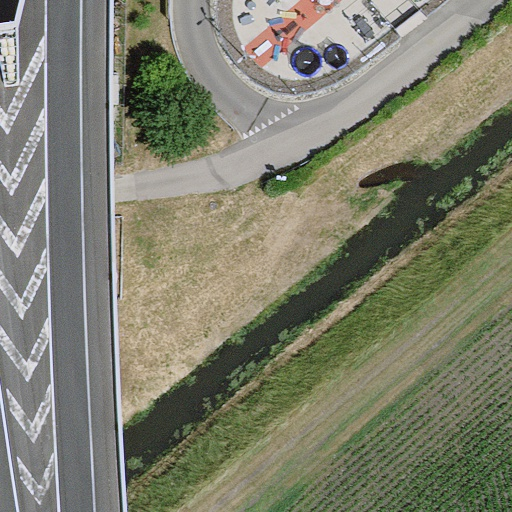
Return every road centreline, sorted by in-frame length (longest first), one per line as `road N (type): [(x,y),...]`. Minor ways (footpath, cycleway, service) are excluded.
road 1 (motorway): [(75,511),(65,0)]
road 2 (track): [(212,511),(511,255)]
road 3 (track): [(0,216),(212,174),(309,132)]
